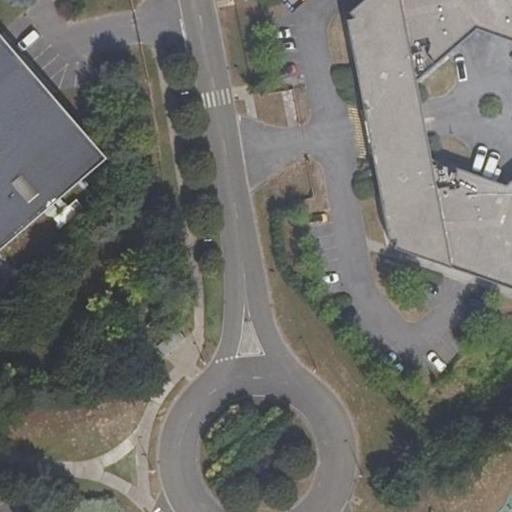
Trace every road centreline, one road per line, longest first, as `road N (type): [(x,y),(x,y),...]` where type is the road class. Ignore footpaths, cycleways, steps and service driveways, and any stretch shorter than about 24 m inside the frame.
road 1 (residential): [(250,375),(248,291),(197,0)]
road 2 (residential): [(250,375),(198,401),(182,426),(178,481),(195,511)]
road 3 (residential): [(324,511),(341,481),(337,427),(323,404),(277,377)]
